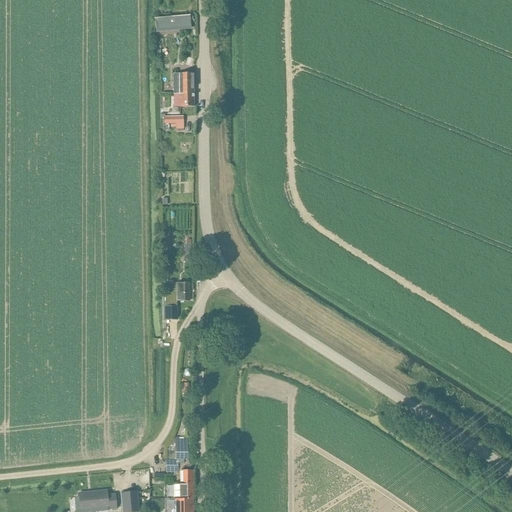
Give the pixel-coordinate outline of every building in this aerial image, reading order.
[(190,17),(154,21),(156,34),(191,31),(190,17)] [(184,43),(184,56),(193,56),(193,43),(184,43)] [(173,94),(193,94),(193,74),(173,74),(173,94)] [(193,94),(173,94),(173,107),(193,107),(193,94)] [(183,130),(183,117),(164,118),(164,125),(176,124),(176,130),(183,130)] [(164,293),(164,307),(175,307),(176,307),(176,302),(177,302),(189,302),(189,285),(177,285),(177,293),(164,293)] [(180,384),(180,393),(188,393),(188,384),(180,384)] [(174,459),(177,459),(187,459),(187,439),(174,439),(174,458),(174,459)] [(178,472),(177,459),(174,459),(174,458),(165,458),(165,473),(178,472)] [(175,500),(193,499),(192,471),(180,471),(180,483),(174,483),(175,500)] [(106,495),(106,491),(78,494),(80,510),(106,507),(106,510),(116,509),(114,495),(106,495)] [(121,511),(137,511),(136,493),(120,494),(121,511)] [(193,511),(193,499),(175,500),(174,500),(174,511),(193,511)]
